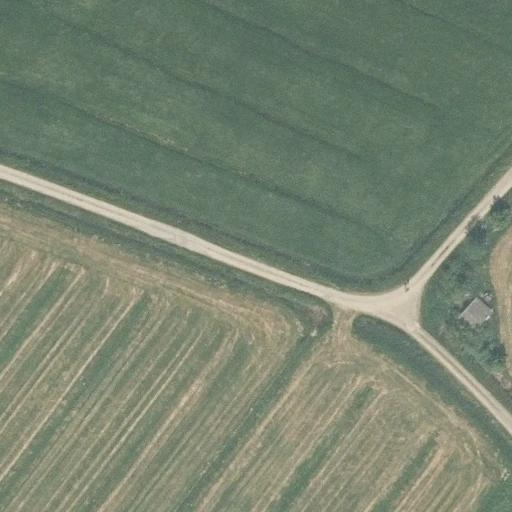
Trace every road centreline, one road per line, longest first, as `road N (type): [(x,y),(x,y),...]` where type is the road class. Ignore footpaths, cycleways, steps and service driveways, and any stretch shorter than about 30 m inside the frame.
road 1 (residential): [(381,299),(0,160)]
road 2 (unclassified): [(511,153),(381,299)]
